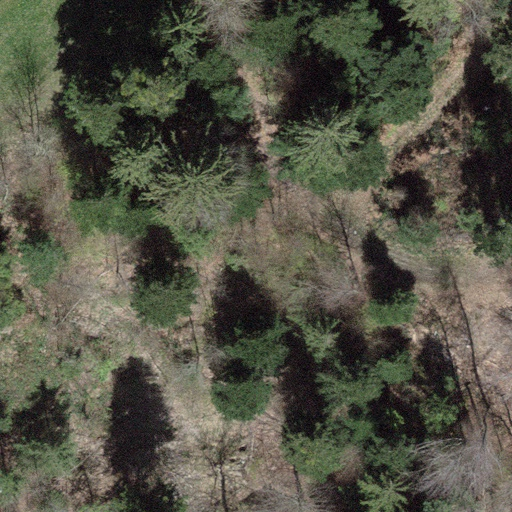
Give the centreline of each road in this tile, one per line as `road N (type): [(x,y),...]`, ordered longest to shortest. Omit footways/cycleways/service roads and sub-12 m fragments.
road 1 (track): [(202,0),(232,31),(303,184),(379,246),(452,270),(511,255)]
road 2 (track): [(0,99),(90,13),(123,0)]
